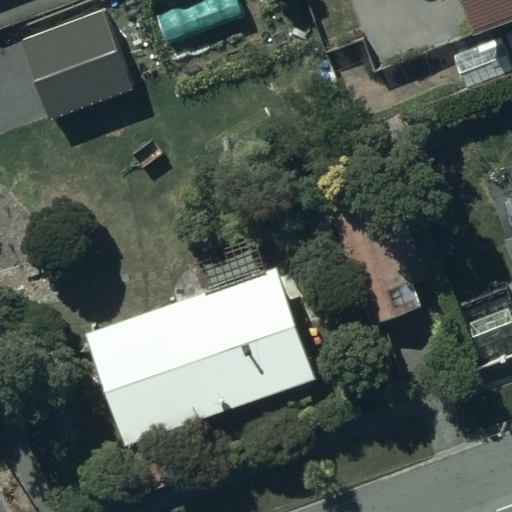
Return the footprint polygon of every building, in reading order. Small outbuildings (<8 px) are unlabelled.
[(511,0),(461,0),(472,29),(511,13),(511,0)] [(108,9),(22,40),(51,120),(137,89),(108,9)] [(511,30),(452,54),(464,84),(511,65),(511,30)] [(495,203),(508,198),(511,209),(511,261),(511,262),(511,264),(511,159),(483,171),(495,203)] [(275,263),(82,329),(125,444),(315,374),(275,263)]
